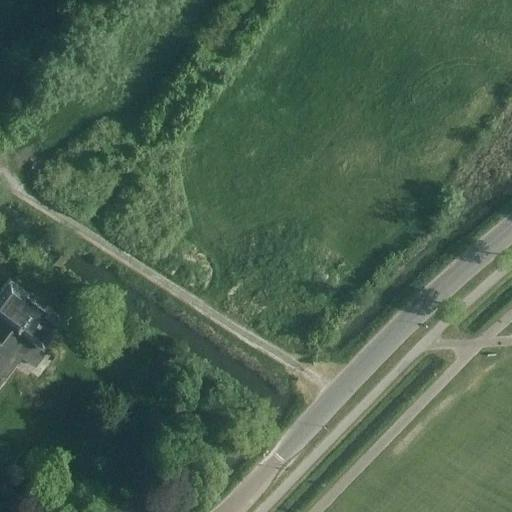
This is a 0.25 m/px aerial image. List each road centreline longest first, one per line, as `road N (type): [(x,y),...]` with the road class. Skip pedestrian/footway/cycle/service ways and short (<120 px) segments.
road 1 (tertiary): [(228,511),(457,272),(511,227)]
road 2 (track): [(252,0),(97,209),(61,216),(0,181)]
road 3 (track): [(338,393),(104,243)]
